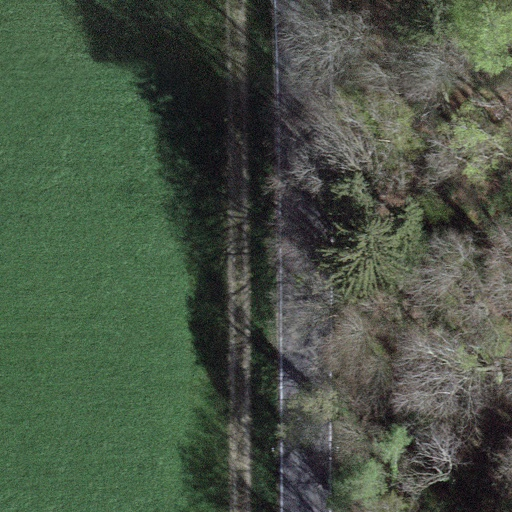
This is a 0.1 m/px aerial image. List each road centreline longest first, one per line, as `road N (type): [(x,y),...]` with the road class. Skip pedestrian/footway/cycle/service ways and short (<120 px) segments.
road 1 (track): [(237,511),(224,0)]
road 2 (tertiary): [(302,0),(306,511)]
